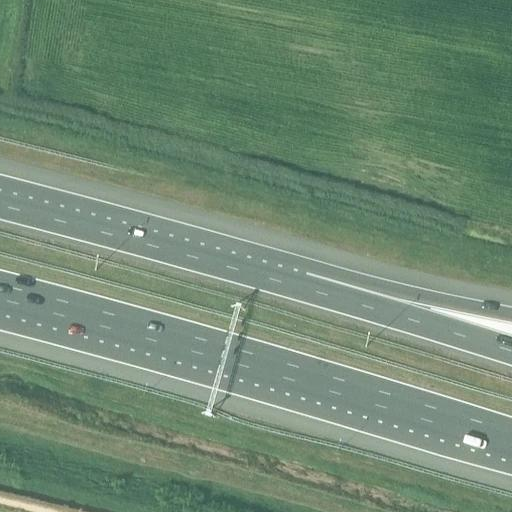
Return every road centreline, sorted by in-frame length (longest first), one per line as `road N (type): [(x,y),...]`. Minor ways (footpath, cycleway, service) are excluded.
road 1 (motorway): [(0,292),(511,442)]
road 2 (motorway): [(294,285),(0,206)]
road 3 (motorway): [(511,351),(294,285)]
road 4 (motorway): [(511,318),(294,285)]
